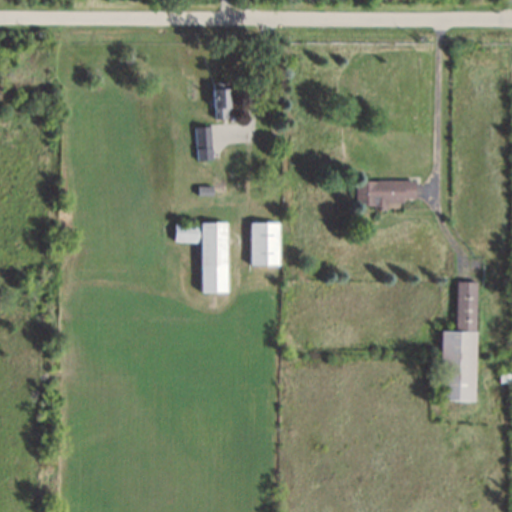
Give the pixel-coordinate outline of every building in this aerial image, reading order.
[(213,119),(228,118),(228,82),(212,82),(213,119)] [(209,126),(194,127),(196,160),(210,159),(209,126)] [(355,181),(355,205),(372,205),(372,209),(404,209),(403,198),(413,198),(413,181),(355,181)] [(248,223),(276,223),(276,265),(248,265),(248,223)] [(199,224),(224,224),(225,292),(199,292),(199,224)] [(174,225),(197,226),(197,244),(173,242),(174,225)] [(439,332),(437,400),(473,401),(479,282),(455,281),(453,332),(439,332)]
